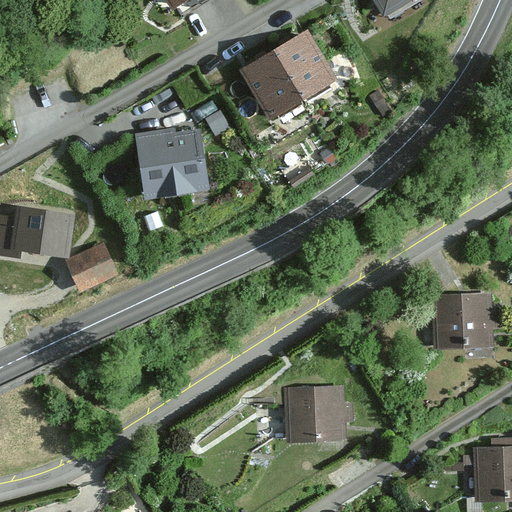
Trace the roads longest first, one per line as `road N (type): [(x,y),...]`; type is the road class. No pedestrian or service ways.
road 1 (primary): [(499,0),(431,115),(363,182),(293,229),(0,367)]
road 2 (residential): [(511,188),(70,471),(0,489)]
road 3 (residential): [(0,165),(291,0)]
